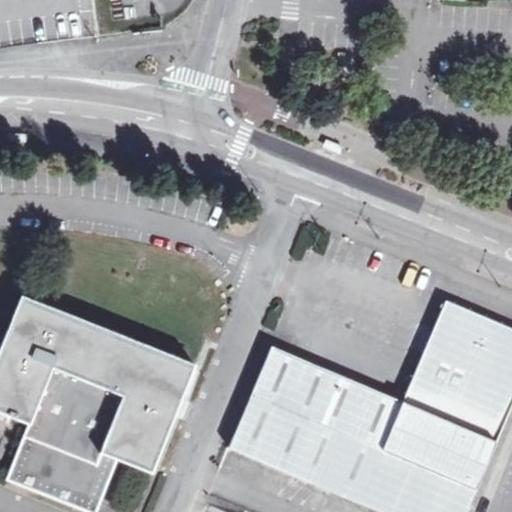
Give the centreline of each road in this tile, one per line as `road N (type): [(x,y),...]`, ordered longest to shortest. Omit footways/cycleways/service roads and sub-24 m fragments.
road 1 (unclassified): [(303,185),(169,511)]
road 2 (secondary): [(511,234),(201,114)]
road 3 (secondary): [(303,185),(511,267)]
road 4 (secondary): [(201,114),(0,87)]
road 5 (secondary): [(0,114),(193,145)]
